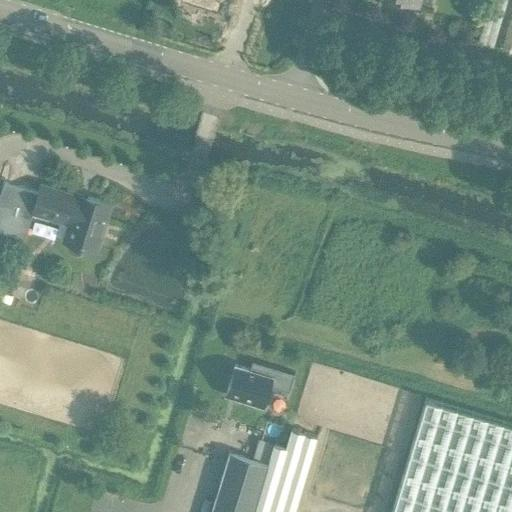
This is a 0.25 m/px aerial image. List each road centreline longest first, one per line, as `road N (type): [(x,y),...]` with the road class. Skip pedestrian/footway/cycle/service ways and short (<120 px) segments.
road 1 (tertiary): [(0,11),(342,113),(511,151)]
road 2 (unknown): [(219,95),(189,183),(177,192),(134,196),(23,163),(0,168)]
